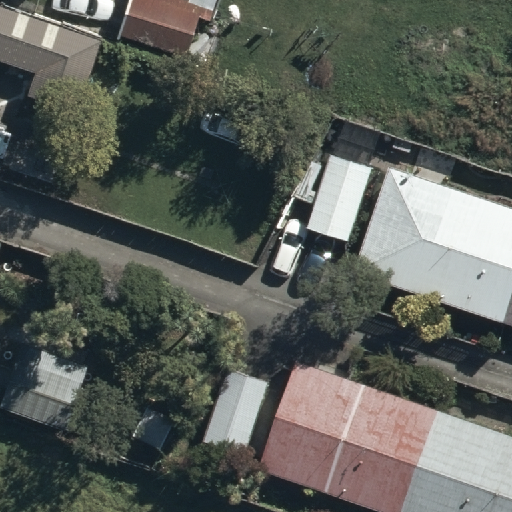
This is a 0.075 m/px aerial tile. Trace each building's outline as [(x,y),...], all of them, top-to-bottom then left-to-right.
[(221,5),(208,0),(134,0),(122,33),(200,61),(221,5)] [(69,127),(100,43),(4,7),(0,16),(0,66),(25,76),(14,106),(69,127)] [(377,172),(337,158),(312,228),(352,242),(377,172)] [(511,208),(392,168),(354,279),(511,333),(511,208)] [(29,347),(7,409),(61,428),(83,367),(29,347)] [(511,511),(511,437),(304,366),(269,469),(395,511),(511,511)] [(276,391),(234,373),(206,440),(247,458),(276,391)]
